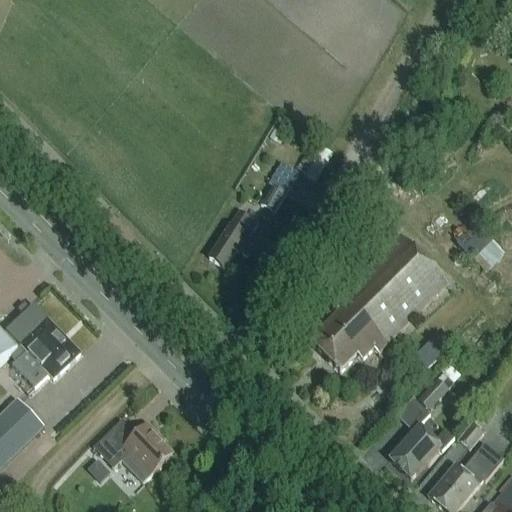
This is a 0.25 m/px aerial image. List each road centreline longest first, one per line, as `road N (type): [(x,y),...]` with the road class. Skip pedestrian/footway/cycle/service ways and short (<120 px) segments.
road 1 (tertiary): [(193,389),(0,195)]
road 2 (tertiary): [(314,511),(193,389)]
road 3 (residential): [(0,110),(107,219)]
road 4 (residential): [(236,348),(323,435)]
